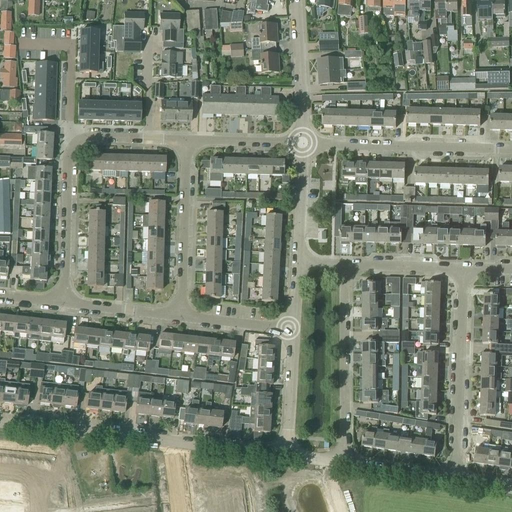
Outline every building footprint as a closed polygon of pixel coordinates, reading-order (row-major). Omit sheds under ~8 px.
[(32,0),(28,0),(28,17),(38,17),(39,0),(32,0)] [(255,0),(255,4),(254,11),(267,13),(268,7),(266,7),(266,0),(255,0)] [(316,0),(316,8),(311,9),(312,22),(318,21),(318,18),(323,18),(323,15),(331,10),(333,10),(334,0),(316,0)] [(339,0),(338,16),(351,17),(352,0),(339,0)] [(366,0),(366,8),(368,8),(368,12),(380,13),(380,0),(366,0)] [(384,0),(384,15),(385,15),(385,17),(394,17),(394,10),(394,0),(384,0)] [(394,0),(394,10),(394,17),(394,18),(405,18),(405,0),(394,0)] [(408,0),(408,11),(408,18),(408,24),(419,25),(419,24),(419,0),(408,0)] [(430,0),(419,0),(419,24),(419,25),(419,31),(426,31),(426,22),(423,22),(423,19),(423,12),(430,12),(430,0)] [(447,36),(445,0),(434,0),(435,20),(442,20),(442,24),(439,24),(440,37),(447,36)] [(456,0),(445,0),(447,36),(447,43),(457,43),(457,33),(454,33),(454,24),(451,24),(450,13),(457,13),(456,0)] [(461,0),(462,17),(462,27),(472,27),(471,0),(461,0)] [(492,35),(492,39),(493,39),(493,34),(493,18),(492,0),(477,0),(478,22),(488,22),(488,27),(493,27),(493,35),(492,35)] [(505,0),(492,0),(493,18),(505,18),(505,0)] [(216,10),(209,10),(211,31),(218,31),(216,10)] [(86,12),(85,20),(93,21),(94,13),(86,12)] [(221,12),(219,25),(231,24),(232,14),(221,12)] [(236,13),(232,12),(232,14),(231,24),(241,23),(243,13),(237,12),(236,13)] [(112,27),(112,42),(115,42),(115,53),(138,54),(139,39),(139,30),(142,30),(143,15),(124,14),(123,27),(112,27)] [(159,15),(159,31),(162,31),(162,43),(175,43),(175,44),(175,49),(182,50),(183,31),(178,31),(178,16),(159,15)] [(359,19),(360,36),(370,35),(369,18),(359,19)] [(360,36),(359,19),(358,19),(358,22),(352,23),(352,30),(359,30),(359,36),(360,36)] [(241,23),(231,24),(229,24),(229,33),(242,32),(241,23)] [(251,50),(272,49),(272,43),(276,43),(275,25),(257,26),(258,39),(250,40),(251,47),(242,48),(242,47),(229,47),(229,51),(243,51),(243,52),(251,51),(251,50)] [(97,43),(97,32),(80,32),(80,42),(97,43)] [(4,33),(3,45),(12,46),(13,33),(4,33)] [(495,39),(493,39),(492,39),(488,39),(488,48),(509,48),(508,35),(504,35),(504,38),(495,39)] [(319,53),(339,53),(339,41),(319,42),(319,53)] [(472,41),(464,42),(464,51),(473,51),(472,41)] [(97,53),(97,43),(80,42),(79,53),(97,53)] [(432,42),(423,43),(423,50),(425,65),(433,65),(432,55),(433,55),(432,42)] [(422,44),(414,45),(415,51),(416,62),(416,66),(425,65),(423,50),(422,44)] [(273,55),(272,49),(251,50),(251,51),(251,62),(259,61),(260,74),(278,73),(277,55),(273,55)] [(414,53),(406,54),(406,62),(416,61),(416,62),(415,51),(414,51),(414,53)] [(97,63),(97,53),(79,53),(79,63),(97,63)] [(162,53),(161,66),(181,66),(182,54),(175,54),(175,53),(162,53)] [(403,68),(402,54),(393,55),(395,69),(403,68)] [(319,73),(339,71),(343,71),(343,59),(338,60),(338,59),(318,60),(319,73)] [(9,73),(9,60),(0,60),(0,72),(9,73)] [(23,61),(22,71),(32,71),(32,61),(23,61)] [(96,74),(97,63),(79,63),(79,74),(96,74)] [(55,79),(55,65),(35,64),(35,79),(55,79)] [(161,66),(161,78),(174,78),(181,78),(181,66),(161,66)] [(495,71),(496,90),(510,90),(509,70),(495,71)] [(339,71),(319,73),(319,85),(340,84),(343,84),(343,79),(346,79),(346,71),(344,71),(339,71)] [(496,90),(495,71),(474,71),(475,79),(476,90),(496,90)] [(55,93),(55,79),(35,79),(35,93),(55,93)] [(448,79),(437,79),(437,91),(449,91),(448,79)] [(461,91),(461,79),(449,80),(450,91),(461,91)] [(475,91),(475,90),(476,90),(475,79),(461,79),(461,91),(475,91)] [(198,82),(191,82),(190,99),(191,100),(198,100),(198,82)] [(347,92),(367,92),(365,83),(347,84),(347,92)] [(172,84),(172,96),(183,96),(183,85),(172,84)] [(213,115),(214,87),(210,87),(210,96),(201,95),(201,114),(213,115)] [(226,115),(227,96),(220,96),(220,88),(214,87),(213,115),(226,115)] [(238,116),(239,88),(235,88),(235,96),(227,96),(226,115),(238,116)] [(251,116),(252,97),(244,97),(245,88),(239,88),(238,116),(251,116)] [(264,117),(264,89),(260,89),(260,97),(252,97),(251,116),(264,117)] [(264,89),(264,117),(276,117),(277,98),(270,98),(270,89),(264,89)] [(8,92),(8,102),(20,102),(20,92),(8,92)] [(54,107),(55,93),(35,93),(34,106),(32,106),(32,107),(54,107)] [(371,128),(383,128),(384,95),(372,96),(371,102),(380,102),(380,113),(371,113),(371,128)] [(395,129),(396,114),(384,113),(384,102),(393,102),(393,95),(384,95),(383,128),(395,129)] [(331,106),(335,106),(335,96),(322,96),(322,103),(331,102),(331,106)] [(335,102),(347,102),(347,96),(335,96),(335,106),(335,102)] [(160,122),(175,122),(175,105),(168,105),(168,102),(161,101),(160,122)] [(190,122),(190,102),(183,102),(182,105),(175,105),(175,122),(190,122)] [(88,108),(88,104),(78,104),(77,121),(88,121),(88,108)] [(98,122),(99,104),(88,104),(88,108),(88,121),(98,122)] [(108,122),(109,105),(99,104),(98,122),(108,122)] [(119,122),(119,105),(109,105),(108,122),(119,122)] [(129,123),(129,105),(119,105),(119,122),(129,123)] [(139,123),(140,105),(129,105),(129,123),(139,123)] [(54,122),(54,107),(32,107),(31,121),(54,122)] [(334,126),(334,112),(335,107),(330,107),(330,112),(323,111),(322,126),(334,126)] [(418,125),(418,110),(407,110),(406,125),(418,125)] [(418,125),(430,126),(431,111),(418,110),(418,125)] [(430,126),(442,126),(443,111),(431,111),(430,126)] [(442,126),(455,126),(455,111),(443,111),(442,126)] [(455,126),(467,127),(467,112),(455,111),(455,126)] [(334,126),(346,127),(347,112),(334,112),(334,126)] [(346,127),(358,127),(359,113),(347,112),(346,127)] [(480,127),(480,112),(467,112),(467,127),(480,127)] [(358,127),(371,128),(371,113),(359,113),(358,127)] [(490,131),(502,131),(503,117),(490,116),(490,131)] [(502,131),(511,131),(511,116),(503,117),(502,131)] [(21,135),(0,134),(0,146),(21,147),(21,135)] [(37,135),(36,148),(52,148),(53,136),(37,135)] [(54,154),(52,154),(52,148),(36,148),(36,160),(9,159),(9,164),(22,164),(22,165),(36,165),(36,160),(51,161),(53,161),(54,154)] [(89,171),(102,172),(103,156),(90,156),(89,171)] [(102,172),(102,178),(114,178),(115,157),(103,156),(102,172)] [(9,164),(9,159),(10,158),(9,158),(0,157),(0,168),(9,168),(9,164)] [(128,157),(115,157),(114,178),(114,179),(119,179),(120,172),(127,173),(128,157)] [(127,173),(139,173),(140,158),(128,157),(127,173)] [(152,158),(140,158),(139,173),(152,173),(152,158)] [(152,158),(152,173),(163,174),(165,174),(165,158),(152,158)] [(222,175),(222,160),(209,160),(209,175),(209,182),(222,183),(222,175)] [(222,175),(234,175),(234,161),(222,160),(222,175)] [(234,175),(246,175),(246,161),(234,161),(234,175)] [(246,175),(258,176),(259,161),(246,161),(246,175)] [(258,176),(270,176),(271,161),(259,161),(258,176)] [(271,161),(270,176),(283,176),(288,177),(289,168),(283,168),(283,162),(271,161)] [(342,178),(342,184),(348,184),(348,179),(355,179),(355,164),(343,163),(342,178)] [(355,179),(367,179),(368,164),(355,164),(355,179)] [(367,179),(379,179),(380,164),(368,164),(367,179)] [(379,179),(391,180),(392,165),(380,164),(379,179)] [(404,180),(404,165),(392,165),(391,180),(404,180)] [(27,168),(26,182),(35,182),(50,183),(51,170),(35,169),(27,168)] [(498,183),(511,183),(511,168),(498,168),(498,183)] [(426,184),(427,170),(414,169),(414,184),(426,184)] [(439,170),(427,170),(426,184),(439,185),(439,170)] [(451,170),(439,170),(439,185),(451,185),(451,170)] [(463,171),(451,170),(451,185),(463,185),(463,171)] [(475,171),(463,171),(463,185),(475,186),(475,171)] [(488,171),(475,171),(475,186),(487,186),(488,171)] [(9,200),(9,193),(9,181),(9,179),(0,179),(0,235),(10,235),(9,200)] [(14,181),(9,181),(9,193),(11,193),(12,186),(14,186),(14,193),(19,194),(19,189),(24,189),(24,181),(20,181),(14,181)] [(35,182),(34,194),(50,195),(50,183),(35,182)] [(114,195),(114,190),(114,187),(109,186),(109,190),(102,190),(101,195),(114,195)] [(391,197),(391,203),(403,204),(403,202),(409,202),(409,189),(403,189),(403,197),(391,197)] [(415,198),(415,189),(409,189),(409,202),(414,202),(418,202),(418,204),(426,204),(426,198),(415,198)] [(204,190),(204,199),(212,199),(220,199),(220,191),(204,190)] [(18,206),(19,194),(14,193),(11,193),(9,193),(9,200),(13,200),(13,206),(18,206)] [(26,202),(26,206),(33,207),(49,208),(50,195),(34,194),(34,201),(26,201),(26,202)] [(124,207),(125,199),(112,198),(112,206),(119,207),(119,226),(124,226),(124,207)] [(148,203),(148,216),(164,216),(164,203),(148,203)] [(104,212),(104,206),(95,206),(95,212),(89,212),(88,225),(104,225),(104,212)] [(33,207),(33,219),(49,220),(49,208),(33,207)] [(449,214),(449,216),(462,216),(462,215),(462,209),(449,208),(449,214)] [(491,209),(491,222),(491,229),(496,229),(496,222),(497,222),(497,214),(499,215),(499,210),(498,210),(491,209)] [(207,212),(206,225),(221,225),(222,213),(207,212)] [(244,227),(250,227),(251,219),(255,220),(256,214),(245,213),(244,227)] [(148,216),(148,228),(163,228),(164,216),(148,216)] [(266,216),(265,228),(280,229),(281,216),(266,216)] [(364,244),(365,228),(365,217),(360,217),(359,228),(352,228),(352,243),(364,244)] [(33,219),(32,231),(48,232),(49,220),(33,219)] [(390,223),(389,223),(388,244),(401,245),(401,235),(406,235),(407,227),(407,219),(401,219),(400,224),(390,224),(390,223)] [(376,244),(377,229),(378,223),(372,223),(372,229),(365,228),(364,244),(376,244)] [(376,244),(388,244),(389,223),(384,223),(384,229),(377,229),(376,244)] [(495,247),(497,247),(497,250),(503,251),(503,248),(508,248),(508,233),(508,224),(502,224),(502,232),(496,232),(495,247)] [(88,225),(88,237),(104,238),(104,225),(88,225)] [(206,225),(206,237),(221,238),(221,225),(206,225)] [(119,238),(124,238),(124,226),(119,226),(116,226),(114,229),(117,232),(117,234),(119,234),(119,238)] [(436,246),(436,231),(437,226),(432,226),(432,231),(424,230),(424,245),(436,246)] [(480,249),(480,247),(485,247),(485,232),(486,226),(481,226),(480,232),(473,232),(473,247),(474,247),(474,249),(480,249)] [(448,246),(449,231),(449,227),(444,227),(444,231),(436,231),(436,246),(448,246)] [(148,228),(147,240),(163,241),(163,228),(148,228)] [(265,228),(264,240),(279,241),(280,229),(265,228)] [(347,243),(352,243),(352,228),(340,228),(339,243),(341,243),(341,246),(347,246),(347,243)] [(419,247),(419,245),(424,245),(424,230),(411,230),(411,245),(413,245),(413,247),(419,247)] [(32,231),(31,244),(47,245),(48,232),(32,231)] [(448,246),(461,246),(461,231),(449,231),(448,246)] [(461,246),(473,247),(473,232),(461,231),(461,246)] [(88,237),(88,250),(103,250),(104,238),(88,237)] [(206,237),(206,249),(221,250),(221,238),(206,237)] [(147,240),(147,253),(163,253),(163,241),(147,240)] [(264,240),(264,252),(279,253),(279,241),(264,240)] [(26,256),(31,256),(47,257),(47,245),(31,244),(31,251),(26,250),(26,256)] [(206,249),(205,262),(220,262),(221,250),(206,249)] [(88,250),(87,262),(103,263),(103,250),(88,250)] [(264,252),(263,265),(278,265),(279,253),(264,252)] [(147,253),(147,265),(162,265),(163,253),(147,253)] [(31,256),(30,269),(46,270),(47,257),(31,256)] [(87,262),(87,275),(103,275),(103,263),(87,262)] [(205,262),(205,274),(220,274),(220,262),(205,262)] [(147,265),(146,277),(162,278),(162,265),(147,265)] [(263,265),(262,277),(277,278),(278,265),(263,265)] [(46,270),(30,269),(15,268),(10,268),(9,279),(15,279),(15,276),(21,276),(30,276),(30,281),(45,282),(46,270)] [(205,274),(205,286),(219,286),(220,274),(205,274)] [(102,288),(103,275),(87,275),(86,288),(102,288)] [(122,288),(123,276),(118,275),(118,276),(113,275),(113,284),(115,284),(115,288),(122,288)] [(162,278),(146,277),(146,290),(162,290),(162,278)] [(262,277),(262,289),(277,290),(277,278),(262,277)] [(392,285),(391,295),(400,295),(400,279),(386,279),(386,285),(392,285)] [(415,286),(416,280),(403,279),(403,286),(402,296),(408,296),(408,286),(415,286)] [(362,283),(362,295),(377,295),(381,295),(381,283),(362,283)] [(442,290),(440,290),(440,284),(421,284),(421,296),(424,296),(439,297),(440,295),(441,295),(442,290)] [(219,299),(219,286),(205,286),(204,299),(219,299)] [(277,290),(262,289),(261,301),(276,302),(277,290)] [(377,308),(377,295),(362,295),(362,308),(377,308)] [(394,296),(393,308),(399,308),(400,296),(400,295),(391,295),(391,296),(394,296)] [(402,296),(402,308),(408,308),(414,308),(414,304),(408,304),(409,296),(408,296),(402,296)] [(424,296),(424,309),(439,309),(439,297),(424,296)] [(484,308),(499,309),(499,296),(485,296),(484,308)] [(377,320),(377,308),(362,308),(363,320),(377,320)] [(499,309),(484,308),(484,320),(499,321),(499,309)] [(424,309),(424,321),(439,321),(439,309),(424,309)] [(2,332),(14,333),(16,318),(4,317),(2,332)] [(28,319),(16,318),(14,333),(14,339),(18,339),(19,334),(26,335),(28,319)] [(40,321),(28,319),(26,335),(26,340),(38,342),(40,321)] [(57,323),(53,322),(51,343),(63,344),(63,339),(64,339),(65,324),(63,323),(63,321),(58,320),(57,323)] [(363,333),(377,333),(384,333),(385,329),(381,327),(381,320),(377,320),(363,320),(363,322),(361,322),(361,327),(363,328),(363,333)] [(484,320),(483,333),(498,333),(499,321),(484,320)] [(53,322),(40,321),(38,342),(51,343),(53,322)] [(439,334),(439,321),(424,321),(417,321),(417,326),(424,326),(424,333),(439,334)] [(86,346),(88,330),(75,329),(72,350),(85,351),(85,346),(86,346)] [(86,346),(98,347),(100,332),(88,330),(86,346)] [(98,347),(111,349),(112,333),(100,332),(98,347)] [(111,349),(122,350),(124,334),(112,333),(111,349)] [(158,350),(158,355),(171,357),(171,351),(173,336),(172,336),(172,334),(165,333),(165,335),(160,335),(158,350)] [(439,334),(424,333),(418,333),(418,338),(423,338),(423,346),(438,346),(439,334)] [(498,346),(498,333),(483,333),(483,345),(498,346)] [(137,336),(124,334),(122,350),(122,356),(127,356),(128,351),(135,351),(137,336)] [(148,353),(149,337),(137,336),(135,351),(148,353)] [(171,351),(183,353),(185,337),(173,336),(171,351)] [(183,353),(196,354),(197,339),(185,337),(183,353)] [(196,354),(208,356),(210,340),(197,339),(196,354)] [(222,342),(210,340),(208,356),(207,367),(211,367),(212,362),(219,362),(219,357),(220,357),(222,342)] [(274,347),(268,347),(268,341),(255,340),(254,352),(258,352),(258,360),(273,361),(273,358),(276,358),(277,353),(274,352),(274,347)] [(232,358),(234,343),(222,342),(220,357),(232,358)] [(378,355),(384,355),(384,342),(363,342),(363,355),(378,354),(378,355)] [(241,346),(239,358),(246,359),(247,347),(241,346)] [(92,357),(101,359),(103,349),(94,348),(92,357)] [(0,358),(12,360),(12,354),(0,352),(0,358)] [(59,365),(66,366),(68,352),(61,352),(60,356),(49,355),(48,364),(59,365)] [(417,355),(416,366),(423,366),(438,366),(438,364),(440,364),(440,359),(438,359),(438,354),(423,353),(417,355)] [(385,363),(384,363),(384,355),(378,355),(378,354),(363,355),(363,367),(378,367),(385,367),(385,363)] [(47,364),(48,364),(49,355),(48,358),(37,356),(36,363),(47,364)] [(483,355),(482,367),(497,368),(501,368),(502,356),(497,356),(497,355),(483,355)] [(244,372),(246,359),(239,358),(237,371),(244,372)] [(272,373),(273,361),(258,360),(257,372),(272,373)] [(233,385),(236,364),(229,363),(227,373),(228,373),(227,384),(233,385)] [(37,365),(35,378),(41,379),(42,371),(54,372),(54,367),(37,365)] [(439,371),(437,371),(438,366),(423,366),(423,378),(437,379),(437,377),(439,377),(439,371)] [(378,367),(363,367),(363,369),(361,369),(361,375),(363,375),(363,379),(378,379),(378,367)] [(482,367),(482,379),(497,380),(501,380),(501,375),(497,375),(497,368),(482,367)] [(78,383),(84,383),(86,370),(79,370),(78,383)] [(272,385),(272,373),(257,372),(256,384),(269,385),(272,385)] [(126,388),(133,389),(134,376),(128,375),(126,388)] [(423,378),(422,391),(437,391),(437,379),(423,378)] [(363,379),(363,382),(360,382),(360,387),(363,387),(363,392),(378,392),(378,379),(363,379)] [(482,379),(481,392),(496,392),(497,380),(482,379)] [(175,394),(181,395),(183,382),(176,381),(175,394)] [(183,382),(181,395),(187,395),(187,388),(200,390),(201,384),(183,382)] [(3,388),(1,404),(14,405),(16,385),(11,384),(4,383),(3,388)] [(51,405),(53,385),(41,384),(40,388),(38,403),(51,405)] [(22,407),(22,406),(27,406),(29,386),(16,385),(14,405),(16,405),(16,407),(17,408),(21,408),(22,407)] [(59,408),(59,406),(63,406),(65,386),(53,385),(51,405),(53,405),(53,407),(54,408),(57,409),(59,408)] [(75,408),(77,392),(78,387),(65,386),(63,406),(75,408)] [(230,401),(232,387),(225,386),(223,400),(230,401)] [(99,410),(102,390),(102,388),(95,387),(94,394),(89,393),(87,409),(99,410)] [(274,406),(274,400),(271,400),(271,395),(269,395),(256,394),(256,390),(240,389),(240,397),(248,397),(248,398),(251,398),(250,407),(254,407),(271,408),(271,406),(274,406)] [(99,410),(112,412),(114,392),(102,390),(99,410)] [(422,391),(422,403),(437,404),(437,391),(422,391)] [(124,413),(126,398),(126,393),(114,392),(112,412),(124,413)] [(378,404),(382,404),(382,392),(378,392),(363,392),(363,393),(360,393),(360,399),(363,399),(363,404),(378,404)] [(481,392),(481,404),(496,404),(499,405),(500,400),(496,400),(496,392),(481,392)] [(137,399),(135,415),(148,416),(150,401),(149,400),(150,395),(138,394),(137,399)] [(148,416),(161,417),(162,402),(150,401),(148,416)] [(196,426),(198,410),(199,402),(191,401),(190,409),(185,409),(183,424),(196,426)] [(173,419),(175,403),(162,402),(161,417),(173,419)] [(196,426),(208,427),(210,411),(210,404),(205,403),(205,411),(198,410),(196,426)] [(415,420),(428,422),(428,416),(436,416),(437,404),(422,403),(416,403),(415,420)] [(495,417),(496,404),(481,404),(480,416),(495,417)] [(249,407),(249,419),(255,419),(270,420),(271,408),(254,407),(250,407),(249,407)] [(221,428),(222,413),(210,411),(208,427),(221,428)] [(235,431),(236,418),(237,413),(231,412),(230,417),(228,430),(235,431)] [(378,421),(379,421),(380,415),(367,413),(366,419),(378,421)] [(236,418),(235,431),(240,431),(241,425),(254,426),(254,432),(269,433),(270,420),(255,419),(249,419),(242,418),(236,418)] [(415,421),(403,419),(403,425),(414,427),(415,421)] [(427,423),(415,421),(414,427),(427,430),(427,423)] [(435,458),(437,443),(430,442),(432,431),(439,432),(440,426),(427,423),(427,430),(425,441),(423,456),(435,458)] [(374,449),(377,434),(377,429),(372,428),(371,433),(364,432),(362,447),(374,449)] [(490,437),(491,431),(478,429),(478,435),(490,437)] [(374,449),(386,451),(389,436),(389,431),(384,430),(383,435),(377,434),(374,449)] [(386,451),(398,453),(401,438),(389,436),(386,451)] [(398,453),(410,454),(413,440),(401,438),(398,453)] [(410,454),(423,456),(425,441),(413,440),(410,454)] [(486,466),(498,467),(500,452),(501,448),(489,446),(488,451),(486,466)] [(500,452),(498,467),(500,467),(499,471),(505,471),(506,468),(510,469),(511,457),(511,449),(508,449),(501,448),(500,452)] [(488,451),(476,449),(473,464),(486,466),(488,451)] [(4,453),(1,473),(15,474),(17,454),(4,453)] [(17,454),(15,474),(28,476),(30,456),(17,454)] [(30,456),(28,476),(41,477),(43,457),(30,456)] [(43,457),(41,477),(54,479),(57,459),(43,457)] [(232,489),(218,491),(219,501),(233,499),(232,489)] [(218,491),(204,493),(206,503),(219,501),(218,491)] [(59,495),(40,498),(41,509),(61,507),(59,495)] [(233,499),(219,501),(221,510),(235,509),(233,499)] [(219,501),(206,503),(206,511),(221,510),(219,501)]
